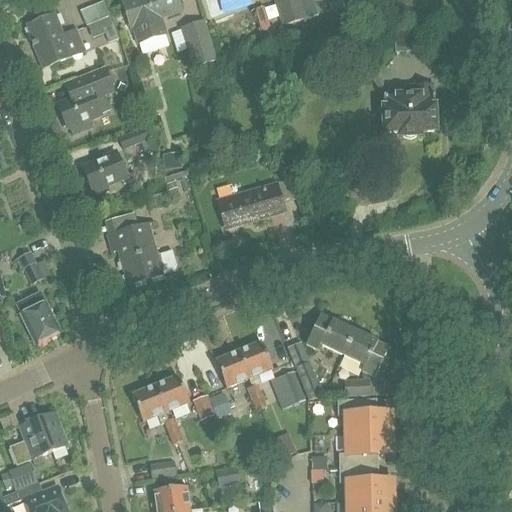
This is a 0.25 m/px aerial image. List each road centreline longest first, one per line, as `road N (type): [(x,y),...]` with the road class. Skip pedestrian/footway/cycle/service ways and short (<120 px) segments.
road 1 (residential): [(96,349),(242,289),(470,223)]
road 2 (residential): [(96,349),(59,218),(0,75)]
road 3 (tertiary): [(481,438),(495,346),(492,288),(470,223)]
road 4 (residential): [(111,511),(84,355)]
road 5 (residential): [(433,435),(428,303)]
